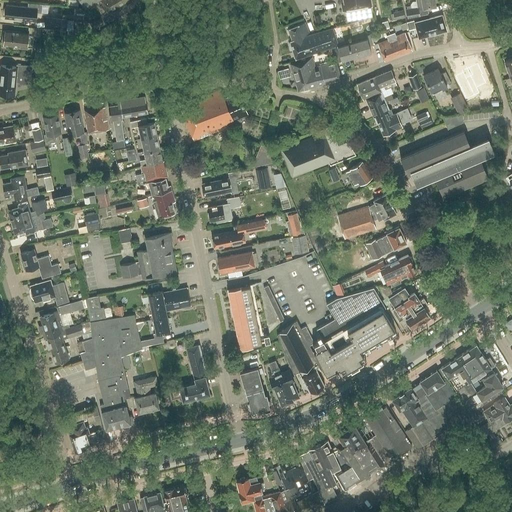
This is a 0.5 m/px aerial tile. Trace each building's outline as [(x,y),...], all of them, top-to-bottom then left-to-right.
[(80,0),(85,8),(99,0),(102,0),(110,14),(127,5),(126,4),(132,0),(131,0),(80,0)] [(343,0),(345,4),(342,4),(343,11),(347,11),(349,20),(372,16),(371,7),(372,7),(370,0),(343,0)] [(416,0),(418,5),(406,8),(408,16),(428,12),(427,7),(436,5),(434,0),(416,0)] [(7,5),(7,7),(5,8),(4,15),(7,16),(6,18),(15,19),(15,20),(23,21),(23,20),(37,21),(38,12),(43,13),(44,4),(29,2),(29,7),(7,5)] [(391,14),(393,20),(406,17),(404,10),(394,12),(394,13),(391,14)] [(426,35),(446,30),(442,14),(414,22),(417,32),(424,30),(426,35)] [(68,19),(47,17),(47,28),(67,29),(74,30),(74,20),(68,20),(68,19)] [(100,18),(90,24),(94,30),(103,24),(100,18)] [(76,30),(88,30),(88,22),(76,22),(76,30)] [(297,58),(332,47),(338,44),(333,28),(310,35),(305,22),(289,28),(293,40),(291,40),(290,42),(291,47),(293,48),(297,58)] [(41,28),(29,27),(28,35),(40,36),(41,28)] [(33,46),(34,36),(23,35),(24,33),(6,31),(6,32),(5,33),(5,38),(6,39),(5,45),(23,47),(23,45),(33,46)] [(397,48),(399,54),(411,49),(405,31),(396,35),(397,38),(395,38),(394,34),(390,36),(391,40),(395,48),(397,48)] [(366,38),(338,47),(342,61),(371,53),(369,46),(366,38)] [(384,60),(399,54),(397,48),(395,48),(391,40),(390,40),(389,38),(377,43),(384,60)] [(322,73),(320,66),(320,65),(315,67),(311,56),(301,59),(309,87),(326,83),(323,73),(322,73)] [(299,91),(309,87),(301,59),(290,62),(299,91)] [(323,73),(326,83),(341,79),(335,61),(332,62),(332,61),(329,62),(329,63),(320,66),(322,73),(323,73)] [(467,92),(480,86),(476,79),(489,73),(484,61),(466,69),(470,78),(462,81),(467,92)] [(1,64),(0,74),(0,77),(2,77),(16,79),(16,75),(30,77),(31,66),(17,64),(17,66),(1,64)] [(442,85),(450,81),(445,71),(441,73),(438,68),(423,75),(432,94),(443,88),(442,85)] [(389,87),(394,85),(392,80),(395,79),(391,69),(375,76),(380,86),(382,85),(384,87),(385,89),(389,87)] [(409,77),(413,89),(422,86),(417,73),(409,77)] [(0,93),(8,94),(8,95),(11,96),(12,95),(14,95),(16,81),(19,82),(19,83),(29,84),(30,77),(16,75),(16,79),(2,77),(0,77),(0,93)] [(394,97),(389,87),(385,89),(384,87),(382,85),(380,86),(375,76),(358,83),(364,99),(366,98),(382,91),(386,101),(389,100),(394,97)] [(423,101),(432,98),(428,86),(419,89),(423,101)] [(215,92),(228,125),(241,120),(240,117),(248,114),(239,91),(224,97),(221,89),(215,92)] [(405,115),(403,109),(393,113),(391,108),(390,109),(386,101),(382,91),(366,98),(374,117),(376,116),(380,126),(405,115)] [(228,125),(215,92),(181,105),(194,140),(228,125)] [(451,97),(459,114),(462,112),(469,108),(460,92),(451,97)] [(132,99),(135,115),(148,113),(146,96),(132,99)] [(135,115),(132,99),(120,101),(123,117),(135,115)] [(126,133),(124,121),(123,121),(123,117),(120,101),(117,101),(118,105),(108,106),(111,123),(118,121),(118,127),(117,127),(119,134),(126,133)] [(105,131),(110,130),(106,107),(86,110),(89,133),(102,131),(102,130),(105,130),(105,131)] [(408,107),(403,109),(405,115),(380,126),(383,134),(402,126),(401,122),(412,118),(408,107)] [(70,136),(80,134),(82,144),(78,144),(80,158),(89,156),(87,143),(88,143),(87,133),(84,133),(80,111),(66,113),(70,136)] [(426,111),(416,116),(422,128),(433,123),(430,117),(428,118),(426,111)] [(459,114),(442,116),(448,129),(463,122),(462,112),(459,114)] [(58,114),(43,117),(46,134),(44,134),(46,143),(57,141),(56,133),(61,132),(58,114)] [(140,125),(143,138),(157,135),(154,122),(148,123),(147,118),(131,121),(133,127),(140,125)] [(293,174),(329,160),(331,163),(357,154),(348,141),(339,145),(334,133),(338,131),(336,124),(316,131),(318,135),(283,149),(293,174)] [(19,138),(25,137),(23,128),(16,129),(15,126),(0,128),(0,142),(1,145),(19,141),(19,138)] [(41,128),(32,130),(35,141),(44,139),(41,128)] [(401,158),(408,174),(418,169),(422,179),(434,173),(443,195),(478,180),(478,181),(482,179),(482,178),(487,176),(479,158),(495,151),(489,137),(469,145),(463,131),(401,158)] [(160,148),(157,135),(143,138),(146,151),(160,148)] [(119,136),(112,137),(114,147),(123,146),(122,138),(119,138),(119,136)] [(69,137),(63,138),(65,150),(71,149),(69,137)] [(44,140),(30,143),(33,153),(46,149),(44,140)] [(252,167),(276,162),(270,148),(261,144),(252,167)] [(163,161),(160,148),(146,151),(149,164),(142,165),(142,167),(165,162),(165,160),(163,161)] [(13,168),(30,165),(27,150),(10,153),(11,155),(1,157),(3,169),(13,167),(13,168)] [(346,171),(350,177),(354,184),(358,181),(360,184),(372,175),(361,160),(349,167),(350,168),(346,171)] [(142,167),(143,173),(135,174),(137,182),(168,175),(165,162),(142,167)] [(35,167),(37,177),(51,175),(49,165),(48,165),(38,167),(35,167)] [(255,169),(259,188),(271,186),(267,167),(255,169)] [(329,170),(331,177),(338,174),(335,168),(329,170)] [(64,174),(67,186),(77,184),(75,172),(64,174)] [(281,173),(274,174),(277,187),(284,186),(282,175),(281,173)] [(26,176),(14,178),(14,181),(6,182),(7,193),(16,192),(17,198),(29,195),(40,194),(39,188),(28,189),(26,176)] [(220,192),(231,190),(232,194),(239,192),(236,180),(237,178),(237,176),(229,178),(229,177),(204,182),(205,189),(203,189),(204,194),(206,193),(206,195),(214,193),(214,195),(220,194),(220,192)] [(151,191),(153,196),(172,190),(171,186),(169,187),(166,177),(149,182),(151,189),(151,191)] [(106,193),(103,179),(93,181),(96,195),(106,193)] [(72,198),(72,197),(70,187),(52,191),(54,201),(63,199),(63,200),(64,201),(65,202),(66,202),(67,202),(69,202),(70,202),(71,201),(72,200),(72,199),(72,198)] [(172,190),(153,196),(156,210),(159,216),(176,212),(173,202),(175,202),(172,190)] [(372,217),(392,206),(386,194),(374,199),(376,203),(371,205),(372,207),(371,208),(372,210),(370,211),(368,206),(338,215),(341,226),(372,217)] [(233,218),(231,208),(241,206),(240,196),(228,198),(228,203),(209,207),(211,213),(209,213),(210,219),(212,219),(212,220),(217,219),(218,221),(233,218)] [(146,198),(137,201),(140,208),(149,205),(146,198)] [(20,207),(10,211),(13,222),(32,217),(37,215),(44,213),(43,210),(48,208),(45,200),(33,203),(35,211),(31,212),(28,202),(19,204),(20,207)] [(132,206),(116,209),(117,214),(133,210),(132,206)] [(376,228),(373,220),(378,218),(379,219),(383,217),(384,218),(396,212),(392,206),(372,217),(341,226),(345,237),(376,228)] [(88,231),(100,228),(97,212),(84,215),(88,231)] [(44,213),(37,215),(41,230),(48,228),(53,226),(51,217),(46,219),(44,213)] [(297,213),(288,215),(290,223),(299,221),(297,213)] [(36,231),(32,217),(13,222),(16,234),(27,231),(28,234),(36,231)] [(214,249),(246,242),(244,233),(265,228),(263,220),(239,226),(240,231),(212,236),(214,249)] [(405,243),(406,242),(399,226),(386,232),(387,233),(375,239),(375,238),(366,243),(373,259),(405,243)] [(130,228),(118,230),(121,243),(133,241),(130,228)] [(146,237),(148,249),(137,252),(139,262),(121,265),(123,278),(142,274),(143,278),(176,271),(170,241),(172,240),(171,232),(146,237)] [(306,234),(292,237),(295,254),(309,251),(306,234)] [(70,238),(62,241),(64,247),(72,245),(70,238)] [(37,258),(35,250),(23,254),(26,263),(24,264),(26,270),(28,270),(29,271),(41,266),(45,277),(61,272),(58,262),(52,264),(49,255),(37,258)] [(221,272),(255,265),(252,250),(218,257),(219,265),(218,266),(219,269),(220,270),(221,272)] [(408,274),(415,271),(411,261),(412,259),(411,256),(409,255),(408,253),(385,264),(385,265),(380,267),(378,263),(365,269),(368,275),(381,269),(386,282),(389,281),(391,285),(400,281),(398,277),(408,273),(408,274)] [(35,300),(36,300),(36,301),(55,295),(58,303),(69,300),(64,281),(52,284),(51,280),(31,285),(32,287),(32,288),(31,289),(31,290),(31,291),(30,292),(31,293),(31,294),(31,295),(31,296),(32,297),(32,298),(33,298),(34,299),(35,300)] [(338,293),(346,292),(345,282),(337,283),(338,293)] [(383,296),(392,292),(390,287),(378,284),(383,296)] [(250,286),(228,290),(240,348),(262,344),(250,286)] [(150,304),(189,295),(187,287),(162,292),(162,291),(148,294),(150,304)] [(306,326),(301,328),(310,345),(314,344),(316,349),(314,350),(324,370),(328,367),(331,372),(336,369),(337,372),(339,371),(338,369),(340,368),(341,368),(341,367),(344,365),(348,372),(363,363),(359,356),(363,354),(363,355),(364,354),(363,354),(397,334),(395,331),(382,309),(386,307),(374,287),(336,298),(327,304),(335,318),(317,329),(323,339),(315,343),(306,326)] [(390,298),(395,307),(392,309),(397,316),(396,317),(398,321),(400,320),(405,329),(413,324),(416,324),(419,322),(419,320),(429,314),(424,307),(428,304),(426,301),(424,297),(420,300),(414,291),(409,294),(405,288),(390,298)] [(191,304),(189,295),(150,304),(153,319),(167,316),(166,309),(191,304)] [(86,298),(88,307),(91,321),(107,318),(113,317),(111,307),(104,308),(104,306),(100,307),(98,296),(86,298)] [(88,307),(86,298),(59,306),(62,315),(88,307)] [(63,327),(70,325),(69,324),(63,326),(59,311),(41,317),(43,324),(38,326),(40,332),(42,331),(44,338),(47,337),(65,331),(63,327)] [(103,418),(106,429),(130,422),(126,403),(125,403),(125,401),(126,400),(126,398),(130,397),(120,355),(142,348),(138,330),(137,323),(134,313),(113,317),(107,318),(91,321),(92,338),(85,340),(85,342),(77,344),(83,362),(85,369),(96,365),(99,382),(104,402),(99,404),(100,405),(99,406),(103,418)] [(167,316),(153,319),(156,331),(146,333),(147,339),(163,336),(162,331),(170,330),(167,316)] [(51,350),(51,351),(65,346),(63,340),(83,334),(85,340),(92,338),(91,321),(81,324),(70,327),(70,325),(63,327),(65,331),(47,337),(49,343),(47,344),(49,351),(51,350)] [(309,392),(310,394),(325,387),(315,365),(319,363),(298,323),(281,331),(278,334),(295,374),(300,372),(309,392)] [(206,377),(204,369),(207,369),(200,344),(187,348),(190,360),(189,360),(195,382),(188,383),(188,385),(179,388),(171,390),(173,399),(181,397),(183,402),(185,402),(186,404),(192,403),(192,400),(210,395),(205,378),(206,377)] [(477,344),(440,368),(442,372),(442,371),(443,371),(471,412),(490,400),(482,387),(475,377),(491,366),(477,344)] [(69,359),(65,346),(51,351),(55,364),(69,359)] [(121,356),(124,369),(131,367),(128,355),(121,356)] [(279,367),(272,370),(274,375),(270,377),(271,379),(275,390),(276,389),(283,406),(293,402),(293,401),(299,398),(293,383),(294,383),(290,371),(282,374),(279,367)] [(259,368),(250,370),(241,372),(247,396),(245,396),(247,402),(249,401),(251,410),(257,413),(271,409),(267,394),(265,394),(259,368)] [(430,440),(450,427),(470,414),(442,371),(442,372),(440,368),(420,381),(422,385),(412,391),(410,388),(402,392),(414,409),(412,411),(430,440)] [(486,384),(482,387),(490,400),(502,392),(499,389),(504,386),(495,372),(483,379),(486,384)] [(151,392),(150,386),(158,384),(156,375),(142,378),(150,409),(151,408),(153,410),(156,409),(156,407),(159,406),(155,392),(151,392)] [(139,411),(150,409),(142,378),(137,380),(140,395),(135,396),(139,411)] [(402,409),(413,426),(405,431),(416,448),(422,444),(423,445),(430,440),(412,411),(414,409),(402,392),(392,399),(399,411),(402,409)] [(483,412),(489,420),(511,404),(511,402),(508,404),(504,397),(493,404),(493,405),(483,412)] [(482,435),(491,429),(493,432),(506,423),(505,421),(511,415),(511,404),(489,420),(490,421),(478,429),(482,435)] [(389,461),(411,446),(394,421),(391,423),(381,407),(365,417),(375,433),(369,437),(364,441),(365,443),(368,442),(382,463),(388,459),(389,461)] [(85,447),(84,445),(93,442),(92,441),(97,439),(94,431),(90,433),(87,426),(85,427),(84,421),(87,420),(87,418),(95,416),(93,408),(66,418),(71,431),(68,432),(75,450),(85,447)] [(470,414),(474,421),(483,416),(478,409),(470,414)] [(357,482),(383,465),(382,463),(368,442),(365,443),(364,441),(353,425),(336,436),(340,443),(335,446),(346,464),(357,482)] [(498,435),(487,442),(492,449),(502,442),(498,435)] [(343,466),(346,464),(335,446),(332,448),(328,441),(309,449),(313,458),(305,461),(313,476),(326,501),(338,495),(333,483),(336,481),(335,479),(331,471),(340,467),(343,466)] [(298,454),(289,458),(280,462),(284,471),(281,473),(287,487),(280,492),(286,511),(300,511),(323,501),(317,488),(313,476),(305,461),(302,463),(298,454)] [(286,511),(280,492),(261,496),(260,491),(261,491),(260,488),(264,487),(263,482),(259,483),(258,481),(257,481),(256,476),(246,478),(245,477),(240,478),(239,479),(237,480),(237,481),(236,481),(234,484),(235,488),(238,491),(240,491),(242,500),(251,498),(251,500),(253,502),(254,502),(256,511),(286,511)] [(164,506),(165,511),(177,511),(183,511),(189,509),(185,493),(186,491),(185,488),(183,486),(183,485),(164,490),(167,500),(168,505),(164,506)] [(141,497),(144,510),(144,511),(165,511),(164,506),(163,506),(160,491),(144,495),(145,496),(141,497)] [(118,502),(120,511),(136,511),(133,498),(118,502)]
